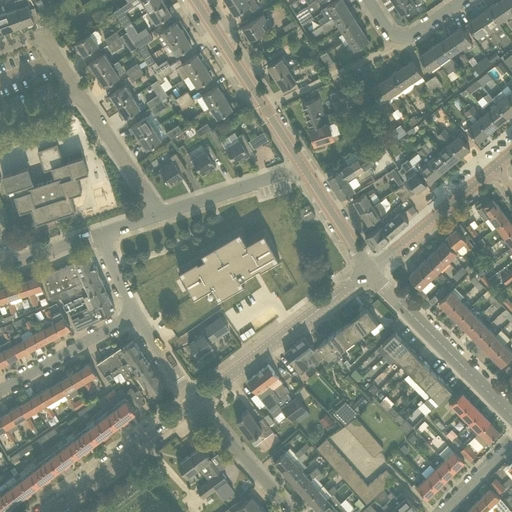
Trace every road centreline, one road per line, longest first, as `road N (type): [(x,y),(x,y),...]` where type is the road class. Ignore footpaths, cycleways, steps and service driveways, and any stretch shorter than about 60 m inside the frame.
road 1 (tertiary): [(194,402),(369,270)]
road 2 (unclassified): [(511,416),(369,270)]
road 3 (tertiary): [(301,163),(194,0)]
road 4 (tertiary): [(49,511),(194,402)]
road 5 (residential): [(369,270),(495,166)]
road 6 (residential): [(0,391),(135,313)]
road 7 (residential): [(155,215),(301,163)]
road 8 (residential): [(155,215),(76,91)]
road 9 (residential): [(292,511),(194,402)]
road 10 (tertiary): [(369,270),(301,163)]
road 11 (residential): [(463,0),(408,37),(390,33),(369,0)]
